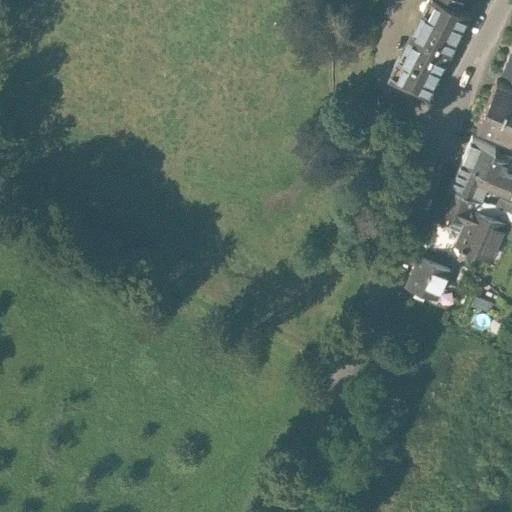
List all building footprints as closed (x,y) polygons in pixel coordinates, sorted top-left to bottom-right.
[(469,9),(458,3),(451,0),(428,0),(391,71),(426,90),(469,9)] [(511,69),(511,41),(502,65),(511,69)] [(511,88),(496,81),(486,104),(511,115),(511,88)] [(511,133),(511,115),(486,104),(476,126),(509,141),(511,133)] [(470,135),(449,184),(471,194),(478,196),(484,181),(509,192),(511,185),(511,174),(501,170),(505,161),(498,158),(499,156),(489,151),(492,144),(470,135)] [(466,205),(471,194),(449,184),(439,206),(465,218),(455,241),(491,257),(506,222),(466,205)] [(495,203),(511,210),(511,199),(499,193),(495,203)] [(418,254),(406,282),(437,296),(450,268),(418,254)] [(485,286),(483,291),(495,296),(497,291),(485,286)]
